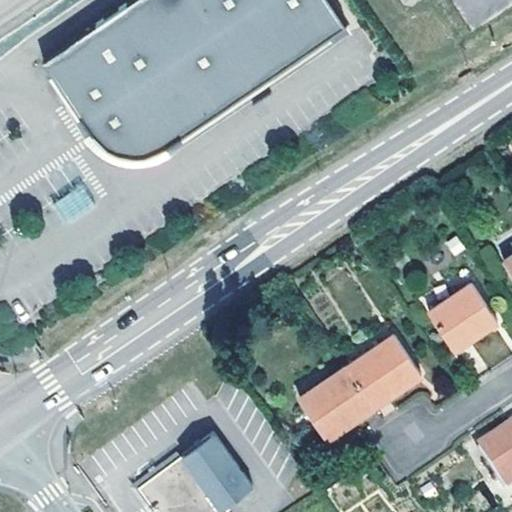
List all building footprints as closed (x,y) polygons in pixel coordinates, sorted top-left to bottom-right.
[(67,223),(94,204),(81,185),(54,204),(67,223)] [(472,280),(428,308),(454,347),(498,319),(472,280)] [(0,338),(19,333),(10,304),(0,307),(0,338)] [(394,331),(345,364),(373,405),(421,373),(394,331)] [(326,437),(373,405),(345,364),(298,395),(326,437)] [(505,488),(511,483),(511,424),(478,447),(505,488)] [(153,503),(160,511),(223,511),(255,488),(212,431),(140,485),(143,490),(145,491),(152,500),(153,503)] [(152,500),(145,491),(140,496),(151,511),(160,511),(153,503),(152,500)]
